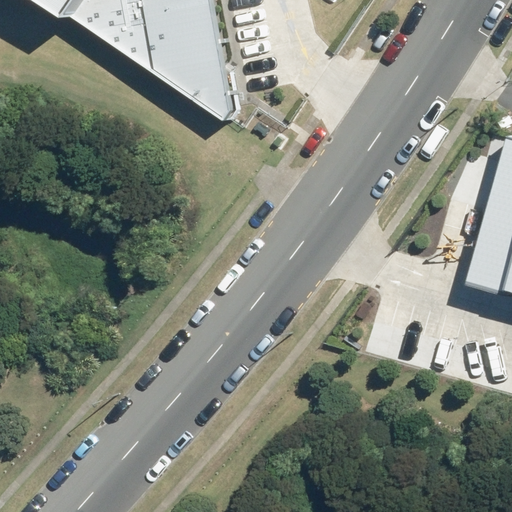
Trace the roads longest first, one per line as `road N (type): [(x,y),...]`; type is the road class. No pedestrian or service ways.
road 1 (unclassified): [(72,511),(365,166),(459,0)]
road 2 (unknown): [(296,250),(453,327),(511,337)]
